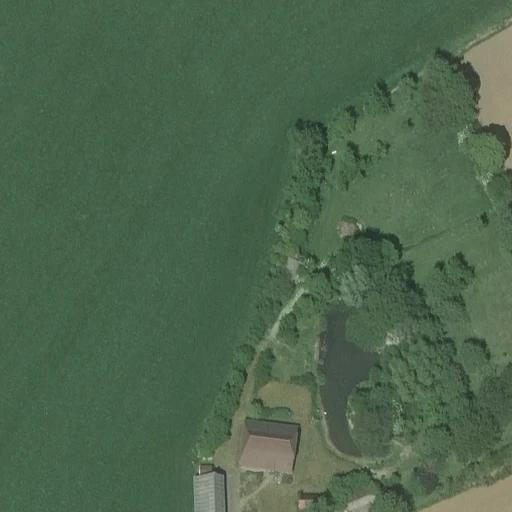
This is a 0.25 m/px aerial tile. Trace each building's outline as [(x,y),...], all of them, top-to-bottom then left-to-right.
[(283,238),(279,256),(272,300),(286,303),(289,286),(302,288),(307,261),(296,260),(300,240),(283,238)] [(297,433),(246,426),(240,469),(291,476),(297,433)] [(199,470),(199,480),(211,480),(210,470),(199,470)] [(382,511),(371,484),(340,495),(345,511),(382,511)] [(316,511),(316,495),(298,495),(298,509),(298,511),(316,511)]
